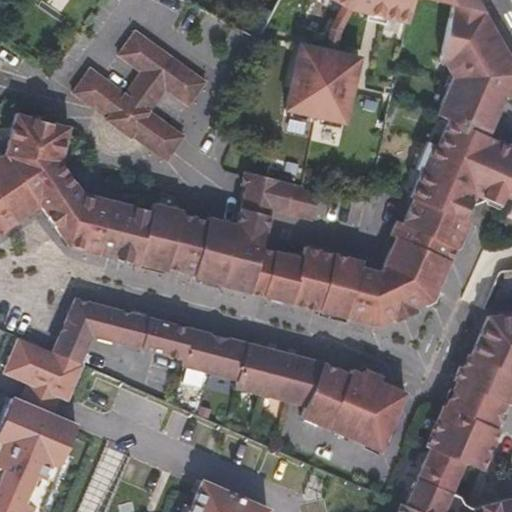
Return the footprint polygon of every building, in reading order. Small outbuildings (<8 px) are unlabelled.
[(482,10),(476,0),(333,0),(343,5),(350,10),(366,13),(385,17),(407,21),(411,0),(433,0),(452,4),(482,10)] [(455,380),(502,401),(511,379),(511,146),(498,141),(486,135),(499,106),(500,102),(502,96),(508,98),(511,88),(511,61),(482,10),(452,4),(438,62),(444,64),(452,77),(435,114),(448,119),(438,143),(427,140),(415,168),(421,170),(409,197),(412,198),(465,220),(475,196),(491,203),(501,207),(506,193),(511,195),(511,312),(487,315),(471,354),(474,355),(469,368),(459,365),(453,380),(455,380)] [(331,30),(327,52),(335,53),(339,33),(350,10),(343,5),(331,30)] [(259,11),(247,34),(256,38),(268,15),(259,11)] [(366,13),(364,20),(384,24),(385,17),(366,13)] [(90,68),(71,92),(106,118),(104,120),(129,137),(130,135),(165,161),(181,140),(184,136),(149,111),(165,89),(188,106),(206,81),(135,30),(117,55),(140,72),(124,93),(90,68)] [(327,52),(301,46),(288,112),(347,124),(360,59),(335,53),(327,52)] [(262,247),(272,210),(279,179),(256,174),(244,171),(240,186),(246,187),(236,224),(207,216),(206,220),(193,216),(181,213),(182,210),(152,203),(150,209),(101,197),(95,195),(81,191),(60,160),(68,127),(15,112),(4,153),(40,205),(60,235),(67,246),(74,248),(80,249),(166,270),(167,266),(180,270),(192,273),(191,277),(250,293),(257,295),(261,296),(319,311),(333,253),(304,245),(301,257),(273,250),(268,249),(262,247)] [(0,232),(40,205),(4,153),(0,155),(0,232)] [(293,183),(279,179),(272,210),(312,220),(320,190),(312,187),(293,183)] [(362,260),(333,253),(319,311),(376,325),(431,299),(443,272),(449,260),(465,220),(412,198),(406,212),(401,222),(395,219),(388,234),(395,237),(390,248),(380,270),(361,265),(362,260)] [(152,351),(183,358),(191,328),(146,317),(74,298),(63,323),(57,338),(51,351),(74,361),(79,363),(85,350),(91,336),(92,334),(140,348),(152,351)] [(310,359),(301,357),(205,332),(191,328),(183,358),(181,365),(184,365),(179,383),(202,389),(207,371),(236,379),(234,387),(260,394),(289,401),(297,403),(304,405),(322,362),(310,359)] [(61,395),(66,397),(68,391),(79,363),(74,361),(51,351),(25,339),(19,336),(17,340),(4,373),(16,378),(44,388),(61,395)] [(348,373),(322,362),(304,405),(299,416),(379,450),(405,392),(350,369),(348,373)] [(14,386),(12,393),(37,403),(55,411),(58,404),(61,395),(16,378),(14,386)] [(511,379),(502,401),(509,404),(511,397),(511,379)] [(509,404),(502,401),(455,380),(449,392),(446,400),(501,424),(509,404)] [(55,411),(12,393),(10,399),(0,422),(0,511),(38,511),(40,507),(56,471),(72,433),(75,426),(78,420),(55,411)] [(501,424),(446,400),(443,405),(442,405),(424,446),(429,447),(404,505),(420,511),(511,511),(511,497),(490,503),(472,507),(467,505),(459,495),(450,491),(463,461),(481,470),(494,439),(487,436),(492,426),(498,429),(501,424)] [(498,429),(492,426),(487,436),(494,439),(498,429)] [(106,444),(77,511),(106,511),(120,481),(130,455),(117,450),(106,444)] [(273,505),(203,475),(199,487),(195,495),(188,511),(270,511),(271,510),(273,505)]
